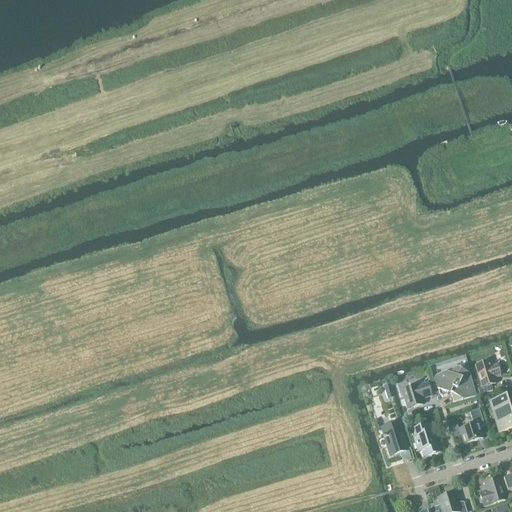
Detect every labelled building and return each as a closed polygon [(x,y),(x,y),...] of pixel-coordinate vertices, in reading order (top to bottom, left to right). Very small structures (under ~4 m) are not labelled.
[(500,377),(497,366),(490,368),(489,364),(476,369),(482,388),(478,389),(480,396),(493,392),(491,386),(495,384),(494,379),(500,377)] [(450,393),(453,403),(475,397),(466,368),(436,377),(434,378),(438,389),(439,390),(438,392),(440,396),(442,397),(447,396),(449,393),(450,393)] [(431,397),(427,384),(417,387),(417,386),(410,388),(408,388),(408,389),(402,391),(408,410),(423,405),(421,400),(431,397)] [(384,388),(388,399),(394,398),(390,386),(384,388)] [(493,407),(501,433),(511,430),(511,414),(508,402),(506,397),(494,401),(496,406),(493,407)] [(459,430),(464,445),(483,439),(479,428),(484,427),(479,410),(469,413),(473,425),(459,430)] [(384,439),(390,458),(397,455),(397,454),(401,453),(401,454),(408,452),(399,423),(381,429),(383,438),(384,439)] [(433,437),(434,435),(433,431),(430,432),(428,426),(412,431),(416,444),(417,444),(419,452),(422,451),(424,458),(440,453),(435,438),(433,437)] [(511,476),(503,480),(507,492),(511,490),(511,476)] [(484,484),(487,492),(479,494),(483,508),(505,501),(498,480),(484,484)] [(440,507),(439,507),(429,510),(429,511),(459,511),(454,494),(454,493),(437,499),(437,500),(437,499),(440,507)]
